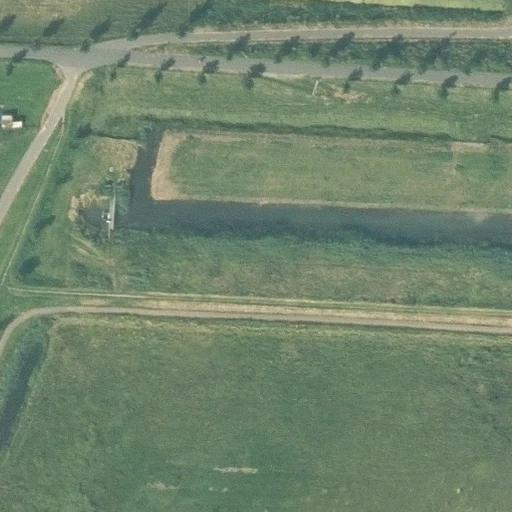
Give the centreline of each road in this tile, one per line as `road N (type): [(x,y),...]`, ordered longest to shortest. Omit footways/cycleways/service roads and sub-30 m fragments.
road 1 (unknown): [(0,344),(7,324),(32,310),(511,332)]
road 2 (unclassified): [(0,52),(511,81)]
